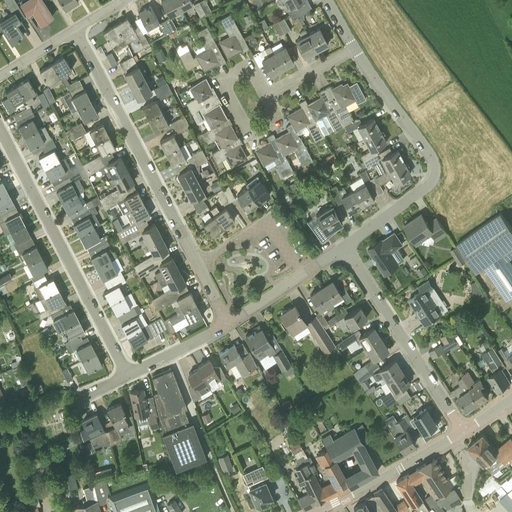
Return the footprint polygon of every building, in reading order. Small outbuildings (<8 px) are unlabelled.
[(19,7),(14,0),(3,0),(12,13),(0,20),(0,28),(1,28),(10,43),(23,35),(21,30),(25,28),(20,20),(25,17),(19,7)] [(52,16),(43,2),(42,0),(23,0),(20,3),(27,14),(33,11),(41,23),(52,16)] [(77,0),(59,0),(65,8),(78,0),(77,0)] [(180,10),(175,0),(160,0),(161,0),(169,16),(180,10)] [(175,0),(180,10),(193,3),(190,0),(175,0)] [(202,0),(199,2),(205,14),(210,11),(204,0),(202,0)] [(288,8),(286,9),(289,15),(301,8),(298,3),(303,0),(276,0),(278,3),(280,4),(285,1),(288,8)] [(205,14),(199,2),(193,5),(199,17),(205,14)] [(142,32),(147,29),(147,28),(159,22),(150,6),(138,12),(145,25),(140,28),(142,32)] [(301,8),(289,15),(292,20),(298,17),(303,14),(304,14),(301,8)] [(243,52),(249,49),(230,14),(220,19),(229,37),(219,42),(227,57),(241,49),(243,52)] [(126,17),(115,24),(127,43),(132,40),(134,42),(139,39),(146,49),(151,46),(136,22),(131,25),(126,17)] [(165,21),(170,32),(176,29),(170,17),(164,20),(165,21)] [(284,18),(278,21),(284,33),(290,30),(284,18)] [(263,19),(258,22),(261,29),(267,26),(263,19)] [(170,32),(165,21),(158,24),(164,36),(170,32)] [(284,33),(278,21),(272,24),(278,36),(284,33)] [(127,43),(115,24),(103,32),(108,40),(110,44),(114,51),(124,45),(127,43)] [(225,61),(206,27),(196,32),(205,48),(195,54),(196,55),(192,57),(186,45),(182,47),(180,44),(175,47),(179,54),(179,55),(187,70),(200,62),(204,70),(218,62),(219,65),(225,61)] [(319,28),(308,35),(307,35),(315,51),(327,44),(319,28)] [(307,35),(308,35),(305,29),(299,32),(302,37),(296,41),(304,57),(315,51),(307,35)] [(280,42),(271,47),(274,53),(273,53),(282,68),(293,62),(285,47),(283,48),(280,42)] [(274,53),(271,47),(270,45),(258,52),(252,55),(258,67),(264,64),(270,75),(282,68),(273,53),(274,53)] [(165,59),(161,51),(154,54),(158,62),(165,59)] [(63,56),(51,63),(60,76),(62,80),(68,76),(65,72),(71,69),(63,56)] [(119,63),(122,69),(136,61),(132,56),(131,57),(119,63)] [(108,60),(111,66),(116,63),(114,58),(108,60)] [(144,78),(136,61),(122,69),(124,74),(131,86),(144,78)] [(51,63),(39,70),(48,83),(60,76),(51,63)] [(151,91),(144,78),(131,86),(137,98),(151,91)] [(25,99),(28,104),(28,105),(34,101),(31,95),(36,92),(28,79),(17,86),(25,99)] [(66,86),(69,91),(81,85),(79,79),(66,86)] [(192,111),(218,97),(215,91),(212,93),(205,79),(194,85),(176,94),(182,104),(187,102),(192,111)] [(355,80),(342,86),(341,84),(331,88),(330,86),(324,89),(344,127),(354,121),(345,104),(354,99),(357,103),(365,99),(355,80)] [(154,88),(156,94),(169,87),(167,82),(154,88)] [(84,90),(81,85),(69,91),(62,95),(71,112),(77,109),(78,109),(91,102),(85,90),(84,90)] [(14,106),(25,99),(17,86),(6,92),(9,97),(2,101),(9,112),(16,108),(14,106)] [(50,103),(55,100),(48,87),(43,90),(50,103)] [(169,87),(156,94),(159,99),(172,92),(169,87)] [(334,132),(344,127),(324,89),(318,92),(321,97),(315,101),(308,105),(323,133),(332,129),(334,132)] [(43,107),(49,104),(43,93),(38,96),(43,107)] [(221,103),(218,97),(192,111),(197,121),(206,116),(211,125),(226,118),(218,105),(221,103)] [(316,120),(308,105),(305,99),(298,103),(301,108),(288,116),(292,123),(296,130),(298,134),(308,129),(315,143),(325,137),(323,133),(316,120)] [(148,120),(162,112),(156,100),(142,107),(148,120)] [(77,109),(71,112),(74,118),(80,114),(84,121),(98,114),(91,102),(78,109),(77,109)] [(16,121),(32,113),(29,107),(27,108),(13,115),(16,121)] [(38,109),(32,113),(16,121),(25,137),(38,130),(38,129),(32,119),(41,115),(38,109)] [(359,119),(365,115),(363,110),(355,114),(358,119),(359,119)] [(169,125),(162,112),(148,120),(155,132),(169,125)] [(171,122),(174,128),(187,121),(184,116),(171,122)] [(222,145),(236,138),(229,124),(232,123),(228,117),(226,118),(211,125),(202,130),(203,132),(196,135),(199,141),(206,138),(207,141),(217,136),(222,145)] [(358,119),(354,121),(344,127),(347,132),(357,127),(364,139),(380,130),(373,118),(362,124),(359,119),(358,119)] [(187,121),(174,128),(177,133),(190,126),(187,121)] [(81,122),(68,129),(71,134),(84,127),(81,122)] [(102,123),(89,130),(95,143),(109,136),(102,123)] [(312,161),(298,134),(296,130),(292,123),(286,126),(289,132),(276,139),(284,154),(293,149),(302,166),(312,161)] [(43,148),(54,142),(52,137),(50,138),(44,126),(38,129),(38,130),(25,137),(33,153),(43,148)] [(86,132),(84,127),(71,134),(74,139),(85,134),(84,133),(86,132)] [(386,142),(380,130),(364,139),(370,150),(359,156),(362,161),(377,153),(374,148),(386,142)] [(166,154),(180,147),(173,134),(159,141),(166,154)] [(293,171),(284,154),(276,139),(273,134),(266,137),(270,143),(256,150),(263,164),(273,159),(283,177),(293,171)] [(115,148),(109,136),(95,143),(101,155),(82,165),(85,170),(113,155),(110,150),(115,148)] [(236,138),(222,145),(211,150),(216,161),(226,156),(231,166),(246,158),(238,144),(242,143),(239,136),(236,138)] [(57,147),(54,142),(43,148),(46,153),(39,156),(45,168),(60,160),(54,149),(57,147)] [(186,159),(180,147),(166,154),(172,166),(186,159)] [(192,162),(205,155),(202,149),(189,156),(192,162)] [(380,152),(377,153),(362,161),(363,161),(361,162),(363,167),(375,161),(381,173),(404,161),(397,149),(383,157),(380,152)] [(107,180),(126,170),(120,157),(115,159),(113,155),(85,170),(88,175),(100,169),(103,174),(104,173),(107,180)] [(208,160),(205,155),(192,162),(194,167),(208,160)] [(60,160),(45,168),(54,185),(80,171),(84,169),(81,163),(69,169),(64,158),(60,160)] [(370,180),(373,185),(378,195),(383,192),(379,184),(391,177),(394,182),(410,173),(404,161),(381,173),(375,177),(370,180)] [(184,188),(197,181),(190,168),(177,175),(184,188)] [(119,189),(113,192),(106,196),(101,198),(100,199),(102,202),(102,203),(127,191),(124,186),(133,182),(126,170),(107,180),(110,185),(116,182),(119,189)] [(373,185),(370,180),(365,170),(359,173),(361,177),(350,184),(353,190),(362,206),(373,200),(367,188),(373,185)] [(77,180),(83,177),(80,171),(54,185),(63,202),(77,194),(84,191),(79,182),(78,182),(77,180)] [(245,184),(248,187),(258,202),(269,194),(259,179),(256,176),(245,184)] [(193,205),(202,200),(206,198),(197,181),(184,188),(193,205)] [(213,192),(221,188),(217,181),(209,185),(213,192)] [(228,186),(222,189),(229,202),(235,199),(228,186)] [(350,212),(362,206),(353,190),(347,193),(344,187),(338,191),(335,186),(330,189),(338,204),(343,201),(350,212)] [(258,202),(248,187),(237,195),(247,210),(258,202)] [(229,202),(222,189),(217,192),(224,205),(229,202)] [(125,213),(144,203),(137,190),(129,195),(127,191),(102,203),(105,209),(117,203),(123,213),(125,212),(125,213)] [(15,208),(7,192),(0,195),(0,215),(2,215),(15,208)] [(100,199),(99,198),(98,196),(91,200),(85,203),(85,204),(83,205),(77,194),(63,202),(71,218),(94,206),(102,202),(100,199)] [(202,200),(193,205),(197,212),(207,207),(202,200)] [(150,215),(144,203),(125,213),(131,224),(117,231),(120,237),(134,229),(139,227),(147,223),(144,218),(150,215)] [(214,215),(223,228),(234,219),(225,207),(220,211),(215,205),(209,210),(214,216),(214,215)] [(98,212),(94,206),(71,218),(80,234),(100,224),(95,214),(98,212)] [(339,218),(332,206),(315,214),(314,212),(305,219),(321,240),(330,234),(328,231),(338,225),(335,220),(339,218)] [(15,208),(2,215),(10,231),(24,224),(15,208)] [(508,259),(511,255),(511,228),(501,213),(457,244),(476,272),(484,266),(488,273),(508,259)] [(428,223),(421,214),(404,225),(416,243),(432,233),(437,241),(447,234),(436,217),(428,223)] [(214,215),(214,216),(203,224),(211,236),(223,228),(214,215)] [(147,223),(139,227),(134,229),(136,234),(141,231),(145,237),(139,240),(142,247),(161,237),(155,224),(149,227),(147,223)] [(32,240),(24,224),(10,231),(16,242),(13,244),(15,249),(32,240)] [(88,251),(106,242),(103,237),(100,238),(95,227),(100,224),(80,234),(88,251)] [(136,234),(134,229),(120,237),(123,243),(136,236),(135,235),(136,234)] [(403,245),(394,233),(383,241),(382,240),(368,249),(384,274),(399,265),(391,252),(403,245)] [(151,249),(154,255),(157,260),(168,254),(166,249),(168,249),(161,237),(142,247),(144,252),(151,249)] [(41,257),(32,240),(15,249),(18,254),(21,252),(27,264),(41,257)] [(106,249),(108,248),(106,242),(88,251),(97,268),(112,261),(106,249)] [(450,251),(455,258),(461,255),(456,247),(450,251)] [(168,254),(157,260),(160,266),(162,270),(154,274),(158,281),(179,270),(172,258),(171,258),(168,254)] [(461,255),(455,258),(460,265),(465,261),(461,255)] [(47,268),(41,257),(27,264),(33,276),(30,277),(33,282),(44,276),(42,271),(47,268)] [(137,270),(149,264),(146,259),(134,265),(137,270)] [(507,299),(511,294),(511,265),(508,259),(488,273),(507,299)] [(106,285),(123,276),(121,271),(118,272),(112,261),(97,268),(106,285)] [(152,270),(149,264),(137,270),(140,276),(152,270)] [(417,271),(420,277),(427,272),(423,267),(417,271)] [(168,283),(171,288),(174,293),(186,287),(184,283),(185,282),(179,270),(158,281),(161,287),(168,283)] [(9,272),(0,277),(0,285),(13,279),(9,272)] [(35,287),(38,285),(44,297),(58,290),(52,278),(47,281),(44,276),(33,282),(35,287)] [(126,281),(123,276),(106,285),(108,290),(105,291),(111,303),(125,296),(119,284),(126,281)] [(320,288),(330,303),(332,302),(342,296),(344,300),(346,302),(351,299),(344,287),(339,291),(332,280),(320,288)] [(441,314),(427,292),(434,288),(428,280),(418,286),(421,291),(408,299),(414,309),(417,307),(427,323),(441,314)] [(174,308),(177,313),(177,314),(196,304),(190,291),(188,292),(186,287),(174,293),(177,300),(180,305),(174,308)] [(310,295),(319,310),(330,303),(320,288),(310,295)] [(44,297),(40,299),(43,305),(47,302),(50,308),(45,310),(45,309),(37,313),(40,319),(50,314),(67,306),(64,301),(58,290),(44,297)] [(152,299),(155,304),(166,298),(163,293),(152,299)] [(489,300),(486,295),(477,300),(480,305),(489,300)] [(111,303),(119,319),(136,311),(134,306),(131,308),(125,296),(111,303)] [(169,304),(166,298),(155,304),(158,310),(169,304)] [(65,327),(78,320),(70,304),(67,306),(50,314),(53,319),(52,319),(58,330),(65,327)] [(202,316),(196,304),(177,314),(169,318),(172,324),(186,316),(189,323),(202,316)] [(323,326),(316,317),(306,324),(299,314),(299,313),(294,305),(280,314),(292,333),(301,327),(304,331),(308,329),(317,341),(324,352),(335,345),(328,334),(325,329),(323,326)] [(345,309),(333,316),(337,321),(344,317),(351,328),(367,317),(360,306),(348,314),(345,309)] [(128,336),(141,329),(136,317),(138,316),(138,315),(136,311),(119,319),(128,336)] [(323,326),(328,322),(327,321),(322,314),(320,311),(315,315),(316,317),(323,326)] [(333,316),(327,321),(328,322),(330,326),(337,321),(333,316)] [(167,329),(163,322),(161,318),(152,323),(158,334),(167,329)] [(172,324),(169,318),(163,322),(167,329),(169,333),(175,330),(172,324)] [(84,332),(78,320),(65,327),(71,338),(68,339),(71,345),(82,339),(80,334),(84,332)] [(141,329),(128,336),(133,347),(153,337),(147,326),(141,329)] [(362,342),(366,348),(381,339),(373,327),(362,335),(358,329),(347,337),(350,342),(355,339),(358,344),(362,342)] [(46,328),(41,330),(44,337),(49,335),(46,328)] [(265,348),(269,355),(275,351),(261,328),(255,332),(254,330),(245,336),(256,354),(265,348)] [(445,344),(455,337),(458,335),(454,328),(451,330),(441,337),(445,344)] [(87,337),(82,339),(71,345),(73,350),(76,348),(82,360),(95,353),(87,337)] [(381,339),(366,348),(373,359),(388,349),(381,339)] [(228,366),(229,365),(234,362),(241,373),(249,369),(256,364),(249,353),(242,357),(234,344),(219,353),(224,361),(225,361),(228,366)] [(433,358),(443,352),(444,351),(440,344),(429,352),(433,358)] [(511,354),(507,357),(501,348),(499,350),(495,344),(493,346),(496,351),(502,360),(506,365),(508,368),(511,364),(511,354)] [(493,366),(502,360),(496,351),(493,346),(481,353),(493,372),(496,370),(493,366)] [(281,369),(291,364),(282,349),(273,355),(281,369)] [(95,353),(82,360),(88,371),(101,364),(95,353)] [(11,367),(22,363),(20,355),(15,356),(16,361),(10,363),(11,367)] [(330,367),(338,362),(333,355),(326,360),(330,367)] [(197,366),(198,368),(199,368),(208,384),(219,378),(220,380),(226,377),(220,366),(214,369),(209,360),(197,366)] [(386,380),(401,371),(394,360),(372,374),(376,381),(378,379),(383,376),(386,380)] [(506,365),(502,360),(493,366),(496,370),(493,372),(489,375),(498,389),(510,382),(501,369),(506,365)] [(356,377),(368,369),(364,364),(353,371),(356,377)] [(247,370),(250,375),(257,371),(254,366),(248,369),(247,370)] [(67,381),(72,378),(67,367),(62,370),(67,381)] [(209,386),(208,384),(199,368),(198,368),(187,375),(193,384),(188,387),(193,399),(200,395),(199,392),(209,386)] [(186,407),(172,369),(152,376),(158,393),(152,395),(156,414),(158,418),(184,408),(186,407)] [(371,375),(368,369),(356,377),(360,382),(371,375)] [(409,382),(401,371),(386,380),(392,389),(393,391),(392,393),(395,399),(407,391),(403,385),(409,382)] [(461,375),(463,377),(479,402),(489,395),(483,386),(485,385),(480,378),(474,382),(467,371),(461,375)] [(19,387),(30,383),(25,372),(14,377),(19,387)] [(479,402),(463,377),(457,381),(460,385),(454,389),(467,409),(479,402)] [(42,391),(39,384),(34,386),(36,393),(42,391)] [(367,393),(375,388),(373,385),(365,390),(367,393)] [(234,390),(237,396),(242,392),(239,387),(234,390)] [(29,395),(29,394),(29,393),(28,391),(28,390),(26,390),(25,389),(24,389),(23,390),(22,390),(21,392),(20,393),(20,394),(21,395),(22,396),(23,397),(24,398),(25,398),(27,397),(28,396),(29,395)] [(150,428),(158,426),(154,411),(148,412),(145,397),(143,389),(130,392),(137,424),(149,421),(150,428)] [(410,397),(407,391),(395,399),(399,404),(400,404),(410,397)] [(115,427),(121,424),(127,421),(122,412),(125,411),(120,402),(107,409),(115,427)] [(161,426),(162,430),(161,430),(165,441),(163,442),(167,453),(166,453),(172,468),(175,467),(176,469),(206,457),(205,453),(205,454),(202,447),(198,435),(192,422),(189,424),(187,419),(188,418),(184,408),(158,418),(161,426)] [(413,417),(410,419),(414,427),(418,424),(423,433),(430,428),(431,429),(438,425),(435,420),(433,421),(426,409),(413,417)] [(204,423),(211,420),(208,413),(201,416),(204,423)] [(412,423),(406,413),(401,416),(403,418),(397,421),(395,418),(385,423),(403,451),(411,446),(409,442),(413,439),(405,427),(412,423)] [(82,421),(85,426),(80,428),(84,437),(90,434),(94,442),(104,437),(106,445),(112,444),(112,443),(111,440),(108,431),(103,432),(102,429),(103,428),(96,414),(82,421)] [(111,440),(112,443),(121,438),(116,427),(108,431),(111,440)] [(354,428),(344,434),(354,450),(363,444),(362,443),(354,428)] [(335,459),(354,450),(344,434),(332,440),(329,435),(322,439),(328,451),(334,460),(335,459)] [(511,438),(496,451),(483,434),(470,444),(468,446),(484,466),(485,465),(490,471),(498,465),(501,469),(511,460),(511,459),(511,438)] [(293,453),(300,449),(297,442),(290,447),(293,453)] [(354,450),(363,468),(367,476),(378,471),(363,444),(354,450)] [(328,451),(319,456),(338,492),(339,492),(349,486),(345,478),(335,459),(334,460),(328,451)] [(224,471),(232,468),(227,455),(219,458),(217,459),(221,471),(224,470),(224,471)] [(297,496),(304,507),(325,498),(320,488),(311,470),(308,464),(303,455),(294,460),(298,467),(296,469),(299,474),(294,476),(299,484),(303,482),(308,491),(297,496)] [(434,458),(416,469),(422,479),(431,493),(434,499),(453,488),(435,461),(434,458)] [(308,465),(311,471),(316,468),(313,462),(308,465)] [(264,481),(263,478),(267,476),(262,465),(242,473),(246,482),(252,479),(253,481),(247,484),(256,505),(272,498),(266,485),(267,484),(266,480),(264,481)] [(396,481),(411,506),(420,501),(412,486),(422,479),(416,469),(396,481)] [(354,473),(345,478),(349,486),(359,481),(354,473)] [(508,491),(511,495),(511,475),(502,484),(508,491)] [(98,504),(105,502),(108,490),(104,479),(93,482),(98,504)] [(160,511),(149,481),(108,496),(113,511),(160,511)] [(498,496),(500,498),(508,491),(502,484),(496,489),(500,494),(498,496)] [(67,511),(99,511),(96,500),(92,485),(82,488),(87,503),(74,507),(67,511)] [(434,499),(437,503),(442,511),(443,511),(458,503),(461,501),(453,488),(434,499)] [(393,507),(382,489),(373,494),(384,511),(403,511),(407,510),(402,502),(393,507)] [(75,503),(71,492),(71,490),(62,493),(59,494),(63,506),(75,503)] [(434,499),(431,493),(423,498),(430,507),(437,503),(434,499)] [(24,511),(39,511),(37,506),(40,506),(36,494),(20,499),(24,511)] [(382,511),(372,495),(367,498),(367,500),(353,508),(355,511),(382,511)] [(171,511),(181,511),(174,500),(167,504),(171,511)] [(420,501),(411,506),(414,509),(416,511),(426,511),(428,510),(423,505),(420,501)] [(430,507),(428,510),(426,511),(442,511),(437,503),(430,507)]
